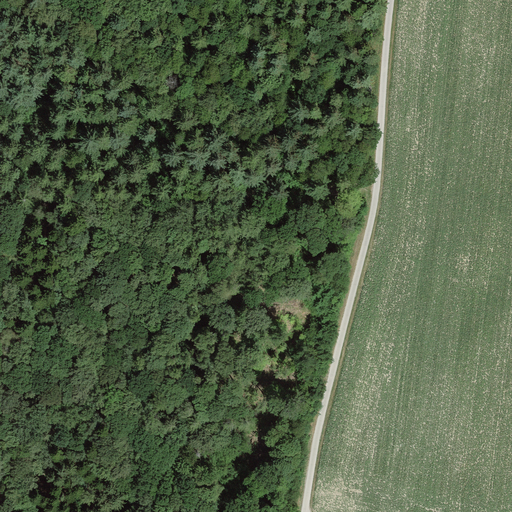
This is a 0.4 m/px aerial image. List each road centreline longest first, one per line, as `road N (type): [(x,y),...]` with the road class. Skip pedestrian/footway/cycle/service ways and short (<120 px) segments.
road 1 (unclassified): [(305,511),(373,210),(391,0)]
road 2 (track): [(0,190),(232,204),(376,188)]
